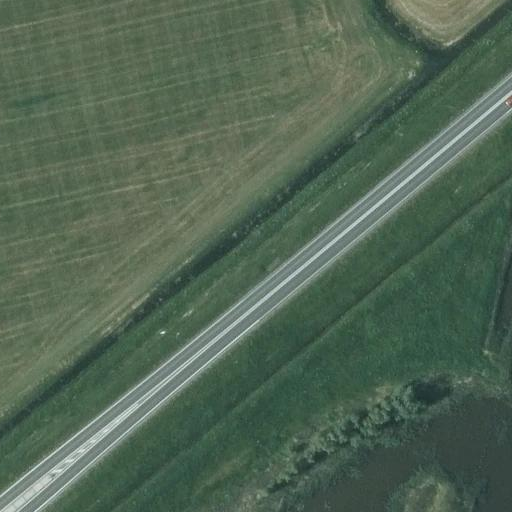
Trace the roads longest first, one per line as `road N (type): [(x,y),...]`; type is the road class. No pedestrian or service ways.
road 1 (trunk): [(137,405),(511,92)]
road 2 (trunk): [(137,405),(0,504)]
road 3 (trunk): [(25,511),(137,405)]
